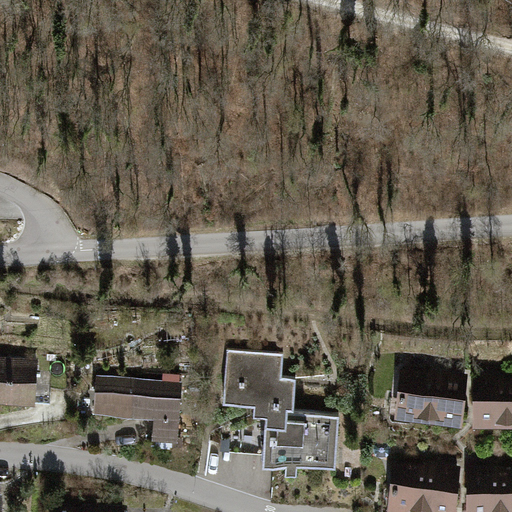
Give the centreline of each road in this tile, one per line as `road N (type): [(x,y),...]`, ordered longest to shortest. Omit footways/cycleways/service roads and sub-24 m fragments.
road 1 (track): [(511,327),(447,328),(114,278),(66,250)]
road 2 (unclassified): [(66,250),(511,236)]
road 3 (residential): [(0,454),(102,461),(271,511)]
road 4 (track): [(292,0),(511,51)]
